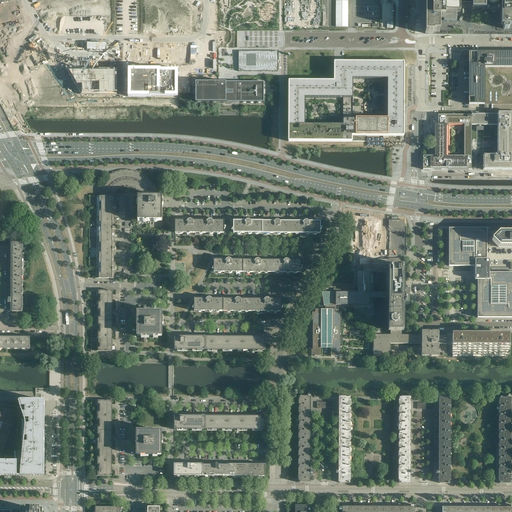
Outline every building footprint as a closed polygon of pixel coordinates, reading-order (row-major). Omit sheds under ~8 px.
[(425,0),(425,34),(434,34),(434,33),(439,33),(439,18),(444,18),(444,20),(447,20),(447,21),(448,21),(449,21),(456,21),(456,13),(460,13),(460,4),(459,4),(458,0),(425,0)] [(511,0),(472,0),(472,8),(485,9),(485,11),(491,11),(491,12),(495,12),(495,13),(495,11),(501,11),(501,26),(504,26),(503,27),(503,28),(503,29),(504,29),(507,29),(508,29),(509,28),(509,26),(511,25),(511,0)] [(348,2),(336,1),(336,27),(348,27),(348,2)] [(278,70),(278,63),(278,61),(278,60),(278,51),(238,52),(239,60),(238,60),(239,71),(278,71),(278,70)] [(511,52),(469,52),(469,106),(485,106),(485,112),(511,112),(511,52)] [(404,103),(404,63),(334,62),(334,80),(334,82),(288,81),(288,142),(358,143),(358,137),(404,137),(404,118),(404,103)] [(115,71),(69,71),(82,93),(115,93),(115,71)] [(176,71),(130,71),(130,93),(175,94),(176,71)] [(218,82),(196,82),(196,91),(196,94),(196,102),(218,102),(264,102),(264,85),(264,82),(261,82),(260,82),(241,82),(240,82),(224,82),(218,82)] [(483,170),(511,170),(511,112),(498,112),(498,114),(471,114),(471,125),(498,125),(497,155),(483,155),(483,170)] [(464,156),(471,156),(471,115),(438,115),(438,125),(464,125),(464,156)] [(448,156),(448,125),(435,125),(435,156),(423,156),(423,170),(471,170),(471,156),(464,156),(448,156)] [(154,183),(153,183),(150,179),(146,176),(145,176),(141,173),(136,171),(135,171),(130,170),(125,170),(124,170),(119,171),(114,173),(109,176),(109,175),(109,176),(105,179),(101,183),(99,188),(98,188),(105,191),(104,191),(105,193),(107,193),(107,192),(108,193),(110,190),(114,194),(115,193),(116,191),(117,191),(118,190),(119,189),(121,188),(123,187),(123,188),(124,187),(125,187),(130,187),(131,187),(131,188),(131,187),(134,188),(136,189),(136,190),(138,191),(140,193),(141,195),(141,196),(142,197),(159,197),(159,196),(158,193),(156,188),(154,184),(154,183)] [(116,213),(116,204),(116,201),(114,201),(114,196),(98,196),(98,217),(114,217),(114,213),(116,213)] [(162,221),(162,209),(162,206),(161,206),(161,201),(162,201),(162,197),(159,197),(142,197),(138,197),(137,221),(142,221),(142,222),(143,222),(144,222),(145,222),(146,222),(147,221),(153,221),(153,222),(154,222),(155,222),(156,222),(157,222),(157,221),(162,221)] [(404,305),(404,306),(408,306),(408,298),(404,298),(404,268),(404,266),(403,266),(403,260),(404,260),(404,220),(389,220),(389,232),(388,232),(388,238),(389,238),(388,263),(370,263),(370,257),(373,257),(374,220),(366,220),(366,219),(367,219),(367,216),(367,215),(363,215),(363,216),(363,219),(363,220),(360,220),(360,223),(360,254),(358,254),(358,272),(360,272),(360,277),(359,290),(341,290),(334,289),(333,292),(322,292),(324,306),(325,306),(325,310),(322,310),(315,310),(315,313),(312,313),(312,320),(313,320),(313,350),(311,350),(311,355),(314,355),(314,356),(322,356),(322,345),(331,345),(331,356),(338,356),(338,355),(341,355),(342,350),(340,350),(340,321),(341,320),(341,313),(338,313),(338,310),(336,310),(336,305),(370,305),(370,298),(374,298),(388,298),(388,305),(388,310),(388,325),(388,331),(390,331),(401,331),(404,331),(404,305)] [(115,233),(115,224),(115,222),(114,222),(114,217),(98,217),(97,237),(114,238),(114,233),(115,233)] [(224,231),(226,227),(224,227),(224,221),(212,221),(212,220),(211,220),(210,220),(209,220),(208,221),(192,221),(192,220),(191,220),(190,220),(189,220),(188,220),(188,221),(175,221),(175,233),(180,233),(180,232),(182,232),(182,233),(186,233),(186,232),(189,232),(189,233),(195,233),(195,235),(202,235),(202,233),(210,233),(210,232),(213,232),(213,233),(217,233),(217,232),(220,232),(220,233),(224,233),(224,231)] [(320,231),(322,227),(320,227),(320,221),(308,221),(307,221),(307,220),(306,220),(305,220),(304,221),(279,221),(278,220),(277,220),(276,220),(276,221),(275,221),(250,221),(250,220),(249,220),(248,220),(247,220),(246,221),(233,221),(233,227),(232,231),(233,231),(233,233),(237,233),(237,232),(240,232),(240,233),(244,233),(244,235),(252,235),(252,234),(255,234),(255,232),(258,232),(258,234),(266,234),(266,232),(269,232),(269,234),(273,234),(273,235),(281,235),(281,234),(284,234),(284,232),(287,232),(287,234),(295,234),(295,232),(298,232),(298,234),(302,234),(302,236),(312,236),(312,234),(313,234),(313,233),(316,233),(316,234),(320,234),(320,231)] [(511,273),(489,273),(489,266),(489,260),(489,259),(488,259),(488,260),(486,260),(486,229),(449,229),(449,266),(475,266),(475,273),(475,280),(476,280),(476,279),(477,279),(477,317),(477,318),(478,318),(511,317),(511,273)] [(511,232),(499,233),(492,239),(492,240),(499,247),(511,247),(511,232)] [(115,254),(115,245),(115,242),(114,242),(114,238),(97,237),(97,258),(114,258),(114,253),(115,254)] [(22,312),(22,269),(22,243),(12,243),(12,299),(10,299),(10,298),(8,298),(8,300),(8,303),(11,303),(11,306),(12,306),(12,312),(22,312)] [(115,274),(115,265),(115,262),(114,262),(114,258),(97,258),(97,279),(114,279),(114,274),(115,274)] [(301,270),(302,266),(301,266),(301,260),(289,260),(288,260),(288,259),(287,259),(286,259),(285,260),(284,260),(260,260),(259,260),(259,259),(258,259),(257,259),(256,259),(256,260),(255,260),(231,260),(230,259),(229,259),(228,259),(227,259),(226,260),(214,260),(214,266),(212,270),(214,270),(214,272),(218,272),(218,271),(221,271),(221,272),(224,272),(224,274),(232,274),(232,272),(236,272),(236,271),(239,271),(239,272),(247,272),(247,271),(250,271),(250,272),(253,273),(253,274),(261,274),(261,273),(265,273),(265,271),(268,271),(268,273),(276,273),(276,271),(279,271),(279,273),(282,273),(282,274),(290,274),(290,273),(294,273),(294,271),(296,271),(296,273),(301,273),(301,270)] [(112,300),(112,297),(112,291),(99,291),(99,306),(112,306),(112,300)] [(281,309),(283,305),(281,305),(281,299),(269,299),(268,298),(267,298),(266,298),(265,299),(240,299),(240,298),(239,298),(238,298),(237,298),(236,298),(236,299),(211,299),(211,298),(210,298),(209,298),(208,298),(207,298),(207,299),(194,299),(194,305),(192,309),(194,309),(194,311),(198,311),(198,310),(201,310),(201,311),(205,311),(205,312),(213,313),(213,311),(216,311),(216,310),(219,310),(219,311),(227,311),(227,310),(230,310),(230,311),(234,311),(234,313),(241,313),(242,311),(245,311),(245,310),(248,310),(248,311),(256,312),(256,310),(259,310),(259,312),(263,312),(263,313),(270,313),(270,312),(274,312),(274,310),(277,310),(277,312),(281,312),(281,309)] [(112,315),(112,312),(112,306),(99,306),(99,321),(112,321),(112,315)] [(161,336),(162,312),(138,312),(137,336),(161,336)] [(112,330),(112,327),(112,321),(99,321),(98,336),(112,336),(112,330)] [(445,344),(445,335),(438,335),(438,331),(437,331),(421,331),(421,335),(401,335),(401,331),(390,331),(390,335),(373,335),(373,356),(390,356),(390,344),(421,344),(421,356),(423,356),(427,356),(432,356),(437,356),(437,357),(438,357),(438,344),(445,344)] [(510,357),(510,334),(446,333),(446,340),(452,340),(452,357),(510,357)] [(112,345),(112,342),(112,336),(98,336),(98,351),(112,351),(112,345)] [(265,350),(265,338),(262,338),(262,337),(257,337),(257,338),(184,338),(184,336),(174,336),(174,350),(265,350)] [(309,471),(309,435),(309,397),(299,397),(299,483),(309,483),(309,477),(310,477),(310,473),(311,473),(313,473),(313,471),(311,471),(310,471),(309,471)] [(350,483),(350,436),(350,397),(340,397),(340,400),(340,471),(338,471),(336,471),(336,473),(338,473),(338,477),(340,478),(340,483),(350,483)] [(409,471),(409,436),(409,397),(399,397),(399,483),(409,483),(409,478),(410,477),(410,474),(411,474),(413,474),(413,472),(411,472),(410,472),(410,471),(409,471)] [(450,484),(450,436),(450,397),(440,397),(440,471),(438,471),(438,472),(436,472),(436,474),(438,474),(438,477),(440,477),(440,484),(450,484)] [(509,472),(509,437),(509,398),(499,398),(499,401),(499,484),(509,484),(509,477),(510,477),(510,474),(511,474),(511,472),(510,472),(509,472)] [(0,475),(44,476),(45,400),(21,400),(20,400),(20,401),(19,401),(19,402),(20,405),(20,406),(21,408),(19,408),(16,407),(11,406),(3,405),(0,404),(0,475)] [(112,409),(112,406),(112,400),(98,400),(98,416),(112,416),(112,409)] [(112,424),(112,421),(112,416),(98,416),(98,431),(112,431),(112,424)] [(265,424),(265,417),(262,417),(262,416),(257,416),(257,417),(255,417),(184,417),(184,416),(174,416),(174,429),(265,429),(265,424)] [(111,440),(111,437),(112,431),(98,431),(98,446),(111,446),(111,440)] [(161,444),(161,431),(137,431),(137,455),(161,455),(161,444)] [(111,455),(111,452),(111,446),(98,446),(98,461),(111,461),(111,455)] [(111,470),(111,467),(111,461),(98,461),(98,476),(111,476),(111,470)] [(201,476),(201,464),(189,464),(189,463),(185,463),(185,464),(174,464),(174,476),(201,476)] [(229,476),(229,464),(217,464),(217,463),(213,463),(213,464),(201,464),(201,476),(229,476)] [(247,476),(247,464),(229,464),(229,476),(247,476)] [(265,476),(265,464),(247,464),(247,476),(265,476)]
